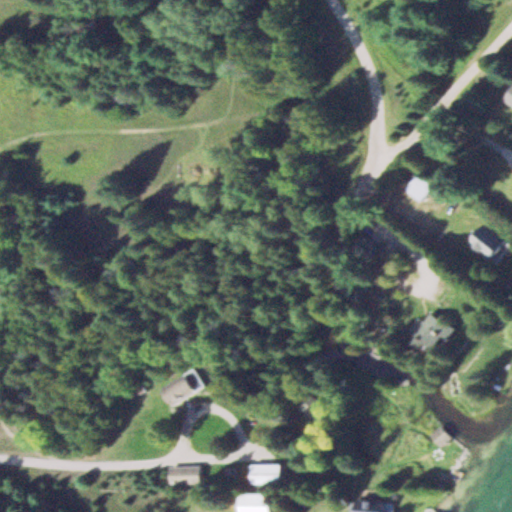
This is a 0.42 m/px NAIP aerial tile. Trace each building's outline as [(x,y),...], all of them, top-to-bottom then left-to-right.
[(438,184),(423,171),(409,187),(424,200),(438,184)] [(510,243),(492,223),(473,240),(491,260),(510,243)] [(356,248),(375,262),(385,248),(367,234),(356,248)] [(421,315),(414,332),(421,335),(417,344),(443,355),(455,322),(433,313),(431,319),(421,315)] [(211,386),(200,367),(167,385),(177,404),(211,386)] [(431,433),(441,445),(451,436),(441,425),(431,433)] [(255,482),(285,482),(285,462),(255,462),(255,482)] [(172,482),(204,482),(204,464),(172,464),(172,482)] [(273,511),(274,492),(242,492),(242,511),(273,511)] [(390,511),(390,499),(360,499),(360,511),(390,511)]
